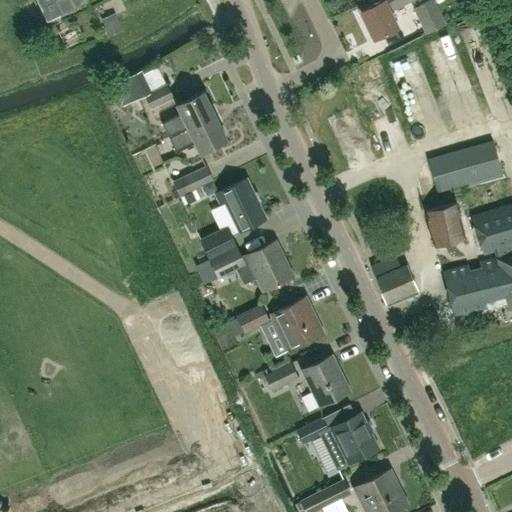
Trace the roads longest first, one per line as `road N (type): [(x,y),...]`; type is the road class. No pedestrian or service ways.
road 1 (tertiary): [(463,483),(444,462),(267,89)]
road 2 (residential): [(267,89),(338,55),(310,0)]
